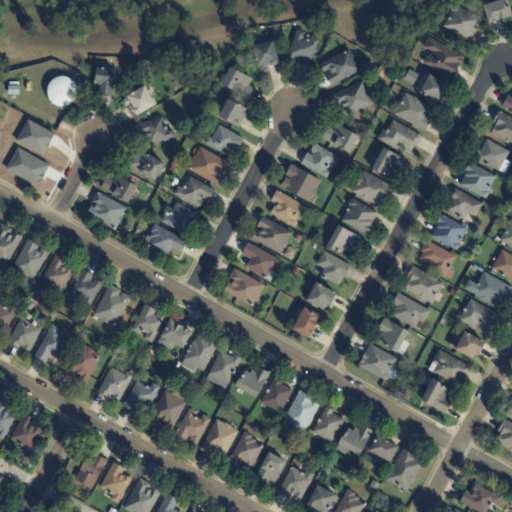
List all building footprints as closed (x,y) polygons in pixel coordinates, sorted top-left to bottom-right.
[(511,16),(505,18),(489,23),(484,5),(501,0),(508,0),(511,12),(511,16)] [(477,29),(470,41),(443,26),(452,10),(451,8),(453,5),(456,5),(482,19),(477,29)] [(309,67),(298,63),(300,58),(297,57),(296,59),(295,59),(288,57),(297,29),(306,32),(304,38),(306,39),(307,38),(310,39),(309,40),(311,40),(312,36),(320,39),(310,67),(309,67)] [(458,68),(453,78),(425,63),(424,61),(426,57),(428,56),(429,57),(432,51),(424,47),(429,37),(465,57),(464,58),(464,57),(458,68)] [(278,64),(266,67),(267,69),(261,70),(260,68),(258,69),(252,45),(273,40),(279,64),(278,64)] [(331,85),(326,75),(331,72),(329,69),(324,72),(320,65),(350,48),(354,56),(355,56),(358,61),(357,62),(361,70),(332,86),(331,85)] [(249,84),(249,85),(255,89),(248,100),(220,83),(230,66),(252,79),(249,84)] [(103,68),(114,70),(111,97),(104,96),(105,94),(98,93),(99,88),(94,87),(96,67),(101,68),(101,67),(103,67),(103,68)] [(410,69),(419,75),(413,85),(404,79),(410,69)] [(446,90),(445,90),(446,91),(440,102),(420,91),(430,73),(443,81),(444,80),(445,81),(444,81),(449,84),(446,90)] [(75,95),(76,90),(75,85),(72,82),(69,79),(64,77),(59,77),(55,78),(51,81),(48,85),(47,90),(47,94),(49,99),(52,102),(56,105),(61,106),(66,105),(70,103),(73,99),(75,95)] [(371,95),(371,96),(370,97),(373,104),(343,117),(339,109),(344,107),(342,104),(337,106),(332,95),(363,81),(367,89),(368,89),(371,95)] [(8,94),(8,86),(19,86),(19,95),(8,94)] [(147,90),(155,106),(135,117),(129,106),(127,108),(123,101),(128,99),(127,97),(131,95),(131,94),(133,92),(134,93),(145,87),(147,90)] [(429,116),(428,118),(431,120),(425,132),(394,114),(406,93),(414,97),(421,100),(421,101),(433,108),(429,116)] [(511,112),(502,107),(508,96),(511,97),(511,112)] [(245,114),(238,126),(218,115),(228,98),(237,103),(238,102),(241,103),(240,105),(248,110),(245,114)] [(511,145),(491,134),(496,124),(493,122),(499,111),(511,118),(511,145)] [(158,142),(147,145),(144,135),(139,137),(135,125),(163,116),(167,131),(172,129),(175,137),(169,139),(169,140),(164,141),(164,140),(158,142)] [(27,119),(15,141),(42,155),(54,134),(27,119)] [(422,138),(417,147),(415,146),(411,152),(400,145),(397,149),(378,139),(384,127),(389,130),(394,120),(423,136),(422,138)] [(243,140),(238,149),(234,147),(232,150),(233,151),(230,157),(204,144),(208,137),(212,139),(219,125),(244,138),(243,140)] [(356,139),(349,153),(323,138),(328,128),(334,131),(337,125),(358,136),(356,139)] [(478,150),(480,151),(487,139),(510,152),(506,160),(511,163),(506,174),(503,173),(503,174),(499,172),(499,171),(489,165),(488,166),(486,164),(474,157),(478,150)] [(330,166),(328,170),(331,172),(326,179),(301,164),(307,153),(312,156),(313,153),(310,152),(315,144),(340,158),(335,166),(331,164),(330,166)] [(49,165),(37,187),(5,169),(17,147),(49,165)] [(229,165),(218,186),(187,169),(195,156),(200,147),(230,164),(229,165)] [(408,164),(401,175),(397,173),(395,178),(390,175),(389,177),(381,173),(380,174),(371,169),(383,148),(409,162),(408,164)] [(163,166),(155,181),(129,166),(135,155),(141,159),(144,152),(165,164),(163,166)] [(490,188),(488,192),(489,194),(487,198),(485,198),(460,185),(466,172),(465,171),(470,162),(496,176),(490,188)] [(315,194),(314,196),(313,195),(309,203),(280,186),(286,177),(289,179),(289,178),(285,175),(291,164),(321,181),(317,189),(318,189),(315,194)] [(394,190),(389,199),(385,197),(379,207),(367,201),(359,197),(360,196),(352,192),(357,183),(356,180),(359,176),(361,175),(364,171),(395,188),(394,190)] [(138,186),(129,204),(118,198),(118,199),(101,189),(108,178),(114,182),(117,175),(138,186)] [(214,191),(209,201),(202,197),(201,200),(203,201),(199,208),(184,201),(183,201),(179,199),(179,197),(174,194),(178,187),(182,189),(190,176),(215,190),(214,191)] [(454,188),(450,196),(451,197),(444,209),(463,220),(466,213),(474,218),(482,203),(454,188)] [(276,207),(277,205),(271,201),(277,190),(311,209),(302,224),(298,222),(295,228),(290,225),(289,226),(283,223),(284,221),(270,213),(274,206),(276,207)] [(121,222),(120,224),(118,223),(115,230),(86,214),(92,203),(91,203),(97,192),(127,208),(123,216),(124,217),(121,222)] [(357,201),(378,213),(371,224),(373,225),(367,235),(342,220),(349,207),(351,199),(353,198),(357,201)] [(201,218),(198,222),(192,218),(187,228),(188,229),(185,235),(160,221),(168,207),(173,209),(177,203),(201,216),(201,218)] [(461,240),(458,245),(461,246),(459,250),(456,251),(431,237),(438,225),(436,223),(441,214),(468,228),(461,240)] [(257,226),(263,216),(293,233),(288,241),(289,241),(285,249),(284,248),(281,255),(252,238),(258,228),(257,227),(257,226)] [(511,248),(508,246),(508,245),(500,241),(511,220),(511,248)] [(2,225),(12,230),(11,232),(21,238),(5,266),(0,263),(0,225),(1,224),(2,225)] [(187,243),(181,253),(172,248),(167,257),(149,247),(150,245),(148,244),(151,238),(149,237),(151,233),(150,232),(154,224),(187,242),(187,243)] [(361,241),(355,251),(351,248),(348,252),(345,250),(343,254),(334,249),(334,250),(326,246),(337,225),(362,239),(361,241)] [(297,234),(302,237),(299,243),(294,240),(297,234)] [(30,240),(38,246),(36,251),(39,253),(42,247),(49,251),(33,281),(25,276),(25,278),(18,274),(19,272),(12,268),(28,240),(30,240)] [(431,267),(431,265),(420,258),(423,253),(420,251),(427,240),(456,257),(450,269),(456,272),(451,280),(445,277),(444,278),(429,269),(431,267)] [(247,266),(250,259),(242,254),(248,243),(280,260),(276,268),(274,267),(272,271),(275,273),(271,281),(266,279),(266,280),(245,268),(247,266)] [(283,256),(289,246),(296,250),(290,260),(283,256)] [(351,268),(346,278),(344,277),(339,286),(320,276),(324,269),(316,265),(324,251),(352,267),(351,268)] [(511,280),(492,270),(502,251),(511,256),(511,280)] [(58,255),(66,260),(63,267),(65,268),(66,267),(74,271),(66,285),(63,292),(62,291),(60,296),(53,292),(55,287),(42,280),(56,254),(58,255)] [(469,273),(473,264),(482,268),(478,277),(469,273)] [(439,293),(432,305),(425,300),(424,301),(417,297),(417,296),(405,289),(410,280),(406,278),(413,266),(444,284),(439,293)] [(82,269),(92,275),(90,280),(92,281),(93,279),(102,284),(89,307),(81,302),(83,298),(75,294),(73,298),(67,295),(82,269)] [(258,299),(258,300),(257,299),(253,307),(223,291),(229,281),(228,280),(234,269),(265,286),(260,294),(261,295),(258,299)] [(511,294),(509,300),(506,298),(500,309),(487,302),(487,303),(480,299),(480,298),(465,289),(469,280),(477,285),(484,272),(511,288),(511,294)] [(335,295),(330,304),(328,303),(326,307),(324,306),(323,309),(318,306),(317,308),(306,302),(307,301),(306,300),(316,282),(336,293),(335,295)] [(111,286),(121,291),(118,296),(120,297),(121,293),(124,295),(125,294),(131,298),(117,325),(114,324),(113,326),(108,323),(107,324),(101,321),(101,320),(93,316),(110,285),(111,286)] [(424,323),(420,320),(415,328),(392,316),(397,307),(393,304),(399,294),(431,311),(424,323)] [(500,317),(495,326),(492,325),(489,330),(477,324),(475,329),(459,320),(471,299),(501,316),(500,317)] [(27,301),(35,306),(32,311),(24,307),(27,301)] [(147,305),(156,310),(153,315),(156,317),(157,314),(159,315),(159,314),(165,318),(151,344),(143,340),(147,334),(140,330),(137,335),(131,331),(145,304),(147,305)] [(0,305),(4,308),(8,310),(10,305),(18,309),(15,314),(16,315),(13,320),(12,319),(5,330),(0,327),(0,305)] [(317,323),(309,338),(292,329),(304,306),(321,316),(317,323)] [(27,322),(27,323),(41,331),(28,352),(21,348),(22,347),(20,346),(18,350),(7,344),(22,319),(27,322)] [(179,324),(192,331),(183,349),(159,336),(168,319),(179,324)] [(401,347),(398,352),(381,343),(384,338),(381,336),(382,333),(378,330),(384,319),(409,332),(401,347)] [(64,333),(63,335),(68,338),(67,340),(69,341),(59,359),(50,354),(45,363),(34,356),(52,325),(59,329),(59,330),(64,333)] [(72,332),(76,325),(81,328),(77,335),(72,332)] [(484,344),(479,354),(477,353),(475,356),(474,356),(472,358),(455,349),(465,331),(485,342),(484,344)] [(209,341),(217,345),(203,372),(195,368),(192,372),(180,366),(193,342),(195,343),(199,335),(208,340),(209,341)] [(74,379),(64,373),(80,345),(86,348),(87,347),(94,351),(94,352),(101,357),(86,384),(79,380),(81,376),(77,374),(74,379)] [(391,370),(389,374),(390,376),(388,380),(385,381),(358,366),(370,345),(397,359),(391,370)] [(471,369),(466,379),(460,376),(455,385),(433,373),(437,365),(433,363),(439,350),(472,368),(471,369)] [(222,353),(232,358),(234,355),(242,359),(228,385),(209,375),(221,352),(222,353)] [(108,398),(98,393),(111,368),(125,376),(127,372),(133,375),(119,401),(113,397),(113,396),(110,394),(108,398)] [(260,369),(269,374),(256,398),(235,386),(239,379),(241,380),(245,371),(250,374),(252,370),(255,372),(258,368),(260,369)] [(283,386),(293,391),(280,414),(261,403),(276,377),(283,381),(281,384),(283,386)] [(449,398),(448,400),(452,402),(446,414),(422,401),(433,379),(441,383),(440,386),(449,390),(447,395),(450,397),(449,398)] [(141,404),(139,403),(133,412),(123,406),(137,381),(150,389),(152,384),(160,388),(157,394),(158,395),(150,409),(141,404)] [(302,391),(312,397),(310,401),(319,406),(304,434),(283,421),(300,390),(302,391)] [(162,427),(164,423),(162,423),(160,427),(149,421),(165,391),(187,403),(171,432),(162,427)] [(235,395),(244,399),(241,404),(233,400),(235,395)] [(0,400),(1,401),(9,405),(5,412),(8,414),(9,412),(16,416),(2,441),(0,439),(0,400)] [(335,415),(344,421),(332,444),(312,433),(327,407),(334,411),(332,414),(335,415)] [(196,413),(194,417),(200,421),(203,415),(211,420),(197,446),(192,444),(193,442),(189,440),(191,437),(188,436),(185,441),(175,435),(189,409),(196,413)] [(26,415),(35,420),(31,427),(33,428),(35,426),(42,430),(28,456),(21,452),(23,446),(10,439),(24,414),(26,415)] [(230,426),(232,427),(231,428),(239,432),(223,461),(214,456),(216,452),(214,450),(211,456),(200,450),(217,420),(225,425),(225,423),(230,426)] [(511,423),(511,452),(508,450),(508,449),(496,442),(501,433),(498,432),(505,420),(511,423)] [(363,427),(373,431),(360,456),(338,444),(342,436),(344,437),(348,429),(353,432),(355,428),(359,430),(361,426),(363,427)] [(255,442),(263,447),(252,467),(243,462),(238,471),(227,465),(244,432),(252,437),(251,438),(256,441),(255,442)] [(389,442),(399,447),(390,462),(387,468),(379,463),(380,461),(371,457),(373,453),(369,451),(377,435),(389,442)] [(404,450),(415,456),(413,459),(423,464),(416,476),(416,477),(412,484),(407,492),(386,480),(403,449),(404,450)] [(279,458),(286,462),(274,483),(268,480),(265,486),(254,480),(261,468),(260,468),(268,453),(279,458)] [(97,456),(106,461),(90,489),(74,480),(80,470),(79,470),(86,457),(92,461),(95,454),(97,456)] [(115,464),(124,469),(121,476),(123,477),(124,475),(131,479),(124,493),(125,494),(122,500),(120,499),(118,504),(110,500),(113,495),(100,488),(113,463),(115,464)] [(298,472),(305,475),(308,471),(315,475),(312,480),(314,481),(310,487),(309,486),(301,500),(293,496),(294,494),(292,493),(289,499),(278,493),(292,468),(298,472)] [(142,480),(151,485),(150,487),(160,493),(149,511),(126,511),(123,510),(140,479),(142,480)] [(373,481),(381,485),(378,492),(370,487),(373,481)] [(496,505),(493,503),(487,511),(476,511),(460,503),(466,492),(472,495),(474,492),(472,492),(476,485),(490,492),(491,491),(497,494),(496,496),(501,498),(497,506),(496,505)] [(317,511),(316,511),(306,506),(317,486),(336,496),(327,511),(317,511)] [(358,500),(367,505),(365,509),(364,509),(362,511),(335,511),(348,490),(355,494),(354,496),(359,499),(358,500)] [(380,494),(387,498),(385,502),(377,499),(380,494)] [(169,496),(179,501),(174,510),(177,511),(157,511),(167,495),(169,496)] [(47,511),(52,503),(64,510),(62,511),(47,511)]
